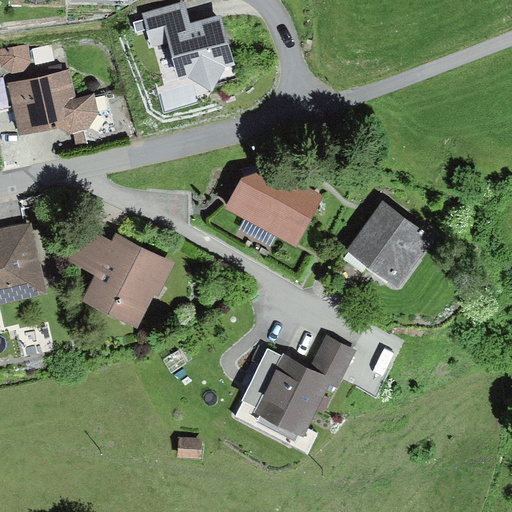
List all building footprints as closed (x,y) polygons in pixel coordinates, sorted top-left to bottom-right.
[(185,3),(142,15),(152,48),(169,43),(180,82),(189,80),(211,94),(227,70),(236,67),(221,16),(191,25),(185,3)] [(27,44),(0,49),(0,67),(0,68),(11,75),(24,72),(31,62),(27,44)] [(70,73),(8,85),(19,138),(62,131),(70,137),(86,131),(98,116),(95,97),(76,100),(70,73)] [(269,161),(241,167),(222,202),(294,241),(321,190),(269,161)] [(434,231),(382,193),(346,243),(397,281),(434,231)] [(113,236),(82,221),(65,255),(93,268),(80,294),(138,322),(154,289),(158,291),(175,257),(117,228),(113,236)] [(0,232),(0,305),(48,294),(32,225),(0,232)] [(65,303),(58,304),(61,316),(67,314),(65,303)] [(326,333),(311,361),(334,372),(342,376),(356,348),(326,333)] [(311,361),(283,346),(254,402),(305,428),(334,372),(311,361)] [(199,437),(178,435),(177,449),(198,450),(199,437)]
